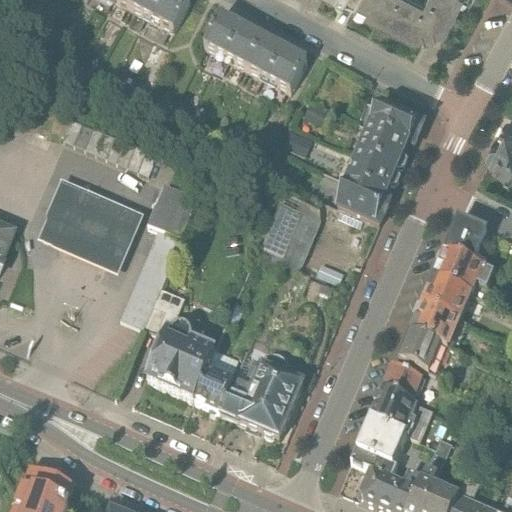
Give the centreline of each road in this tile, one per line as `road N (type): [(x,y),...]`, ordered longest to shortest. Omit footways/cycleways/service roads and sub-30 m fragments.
road 1 (residential): [(293,511),(429,190)]
road 2 (primary): [(289,511),(62,412),(41,414)]
road 3 (residential): [(469,115),(248,0)]
road 4 (primary): [(41,414),(50,433),(78,453),(201,511)]
